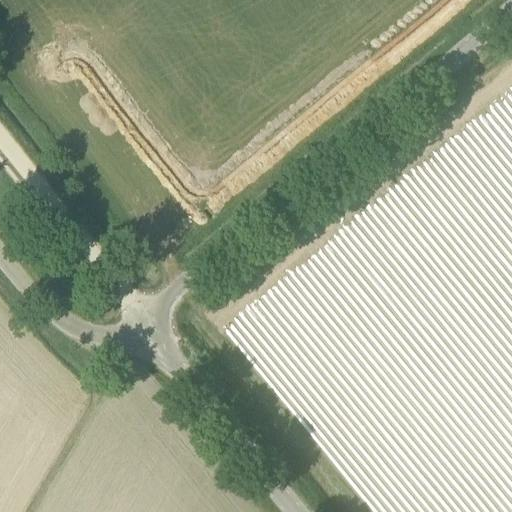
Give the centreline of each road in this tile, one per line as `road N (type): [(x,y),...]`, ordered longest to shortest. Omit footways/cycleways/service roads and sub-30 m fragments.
road 1 (unclassified): [(142,319),(511,12)]
road 2 (track): [(178,288),(363,511)]
road 3 (unclassified): [(293,511),(142,319)]
road 4 (track): [(0,135),(142,319)]
road 5 (unclassified): [(142,319),(119,337),(63,322),(0,257)]
